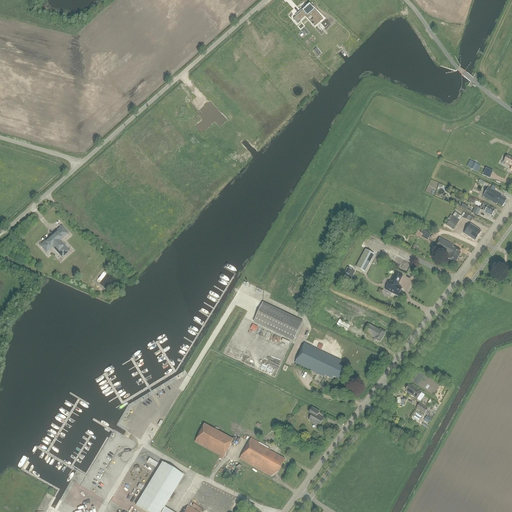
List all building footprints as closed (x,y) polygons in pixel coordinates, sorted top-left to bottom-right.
[(305,8),(300,12),(305,17),(306,18),(311,14),(314,18),(311,21),(315,25),(319,22),(321,20),(322,20),(323,20),(314,10),(315,10),(312,7),(309,4),(306,7),(305,8)] [(260,50),(259,50),(256,52),(264,61),(278,48),(271,40),(260,50)] [(298,58),(287,46),(283,51),(294,63),(298,58)] [(267,64),(263,67),(274,79),(278,76),(267,64)] [(248,77),(240,85),(260,107),(268,100),(248,77)] [(204,117),(200,113),(195,118),(202,125),(203,124),(208,130),(212,126),(211,125),(217,120),(219,122),(223,118),(210,105),(205,109),(212,116),(209,120),(205,116),(204,117)] [(502,207),(507,200),(501,197),(502,196),(493,191),(490,189),(488,188),(483,197),(497,205),(497,204),(502,207)] [(492,216),(495,210),(488,206),(483,204),(482,207),(484,208),(482,211),(485,212),(492,216)] [(475,207),(472,213),(477,216),(480,209),(475,207)] [(453,230),(462,217),(455,213),(449,222),(449,221),(446,225),(453,230)] [(465,214),(463,218),(471,222),(473,217),(465,214)] [(40,243),(40,244),(47,252),(48,254),(49,253),(47,252),(47,251),(49,249),(51,247),(54,245),(64,256),(63,256),(69,251),(70,250),(69,250),(68,251),(58,241),(66,234),(67,235),(68,235),(67,234),(60,226),(59,225),(60,227),(61,228),(53,235),(54,236),(54,237),(53,236),(52,237),(51,237),(51,238),(50,240),(49,239),(44,243),(45,244),(42,246),(40,244),(40,243)] [(475,241),(481,232),(470,225),(464,234),(475,241)] [(455,263),(461,252),(452,248),(454,246),(440,238),(434,249),(447,256),(446,258),(455,263)] [(366,250),(356,268),(365,272),(374,255),(366,250)] [(385,289),(398,296),(400,292),(401,291),(401,290),(401,289),(397,287),(397,286),(402,276),(396,272),(390,282),(389,281),(385,289)] [(263,303),(253,322),(293,341),(303,322),(263,303)] [(350,326),(340,320),(336,327),(346,333),(350,326)] [(380,343),(386,333),(380,329),(379,330),(369,324),(364,332),(375,338),(374,339),(380,343)] [(339,380),(345,369),(338,366),(341,361),(304,344),(295,364),(324,378),(325,376),(332,379),(333,377),(339,380)] [(406,391),(417,399),(421,393),(410,385),(409,386),(408,386),(406,389),(407,390),(406,391)] [(419,404),(416,408),(425,414),(426,411),(427,409),(419,404)] [(312,408),(309,414),(312,415),(309,421),(319,427),(323,419),(317,416),(319,412),(312,408)] [(417,412),(414,418),(418,421),(422,415),(417,412)] [(278,473),(285,460),(269,451),(270,449),(251,438),(240,459),(271,476),(278,473)] [(149,458),(147,462),(156,467),(158,463),(149,458)] [(162,462),(135,505),(146,511),(161,511),(184,476),(162,462)] [(232,475),(236,477),(241,466),(237,464),(232,475)]
